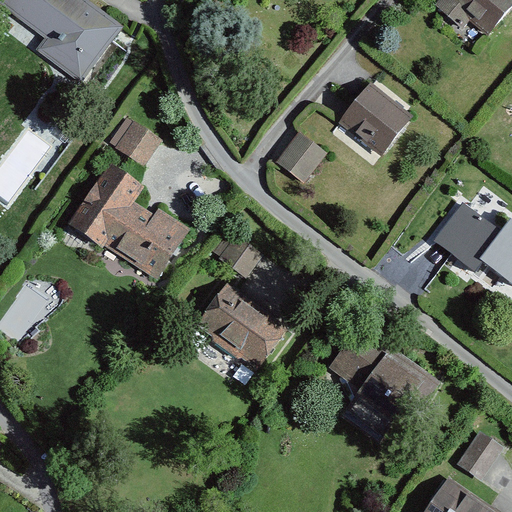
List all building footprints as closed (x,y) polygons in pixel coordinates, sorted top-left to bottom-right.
[(0,0),(0,10),(87,75),(120,32),(77,0),(0,0)] [(511,20),(511,0),(450,0),(448,3),(494,42),(511,20)] [(415,122),(375,87),(342,125),(381,159),(415,122)] [(134,123),(119,149),(146,165),(161,142),(134,123)] [(303,133),(281,163),(304,183),(329,154),(303,133)] [(146,189),(109,165),(69,227),(158,284),(188,237),(137,204),(146,189)] [(500,234),(462,205),(432,244),(472,275),(481,264),(511,287),(511,221),(510,220),(500,234)] [(238,235),(221,257),(245,280),(263,252),(238,235)] [(288,328),(228,287),(198,330),(259,371),(288,328)] [(438,383),(361,331),(335,369),(364,390),(352,408),(387,432),(400,414),(412,422),(438,383)] [(501,448),(481,435),(461,464),(481,478),(501,448)] [(493,511),(449,482),(429,511),(493,511)]
